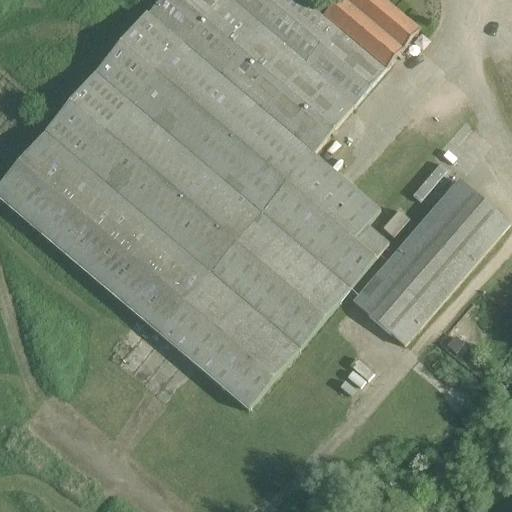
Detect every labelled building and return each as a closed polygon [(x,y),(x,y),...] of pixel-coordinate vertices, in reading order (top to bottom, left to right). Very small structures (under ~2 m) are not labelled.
[(390,246),(368,228),(381,213),(314,156),(387,71),(421,30),(385,0),(338,0),(324,16),(305,0),(162,0),(148,16),(147,15),(0,188),(0,202),(248,414),(390,246)] [(441,167),(413,199),(421,205),(448,173),(441,167)] [(511,227),(459,182),(353,304),(406,349),(511,227)] [(400,213),(383,231),(393,241),(410,222),(400,213)] [(456,338),(447,348),(456,355),(464,346),(456,338)]
